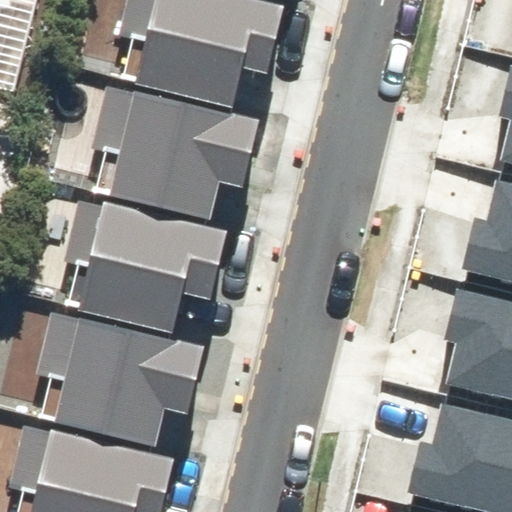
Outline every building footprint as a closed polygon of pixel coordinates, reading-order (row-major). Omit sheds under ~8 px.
[(135,83),(236,106),(244,69),(268,75),(285,7),(257,0),(124,0),(116,35),(145,42),(135,83)] [(511,163),(511,58),(508,57),(495,114),(511,118),(501,161),(511,163)] [(110,195),(211,219),(219,182),(243,187),(260,119),(134,89),(134,92),(106,86),(91,148),(120,155),(110,195)] [(458,273),(511,285),(511,180),(498,178),(488,220),(472,216),(458,273)] [(81,311),(172,333),(182,293),(212,300),(228,231),(103,201),(102,206),(79,201),(65,261),(91,267),(81,311)] [(511,401),(511,296),(456,283),(443,340),(459,344),(449,387),(511,401)] [(55,422),(156,446),(165,407),(188,412),(204,347),(80,317),(79,319),(51,312),(37,373),(65,380),(55,422)] [(406,499),(460,511),(511,511),(511,419),(446,403),(436,446),(419,442),(406,499)] [(31,511),(161,511),(175,457),(51,428),(50,432),(23,425),(8,486),(36,493),(31,511)] [(439,511),(399,503),(397,511),(439,511)]
